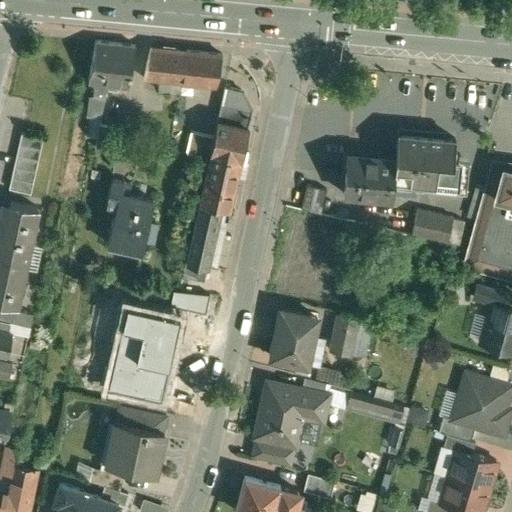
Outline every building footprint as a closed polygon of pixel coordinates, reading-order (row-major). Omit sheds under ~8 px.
[(118,44),(95,41),(89,81),(96,82),(109,85),(118,44)] [(137,47),(118,44),(109,85),(120,86),(128,88),(137,47)] [(187,50),(151,46),(146,78),(160,79),(159,90),(170,91),(172,81),(180,81),(187,50)] [(222,54),(187,50),(180,81),(215,85),(222,54)] [(109,85),(96,82),(96,87),(94,86),(93,94),(99,95),(99,92),(107,94),(108,94),(108,89),(109,85)] [(241,91),(226,87),(218,121),(247,128),(251,110),(241,91)] [(99,95),(93,94),(90,114),(102,116),(107,94),(99,92),(99,95)] [(247,128),(218,121),(214,137),(209,159),(206,173),(235,180),(235,178),(239,159),(241,160),(248,128),(247,128)] [(112,125),(101,122),(96,143),(107,146),(112,125)] [(214,137),(190,132),(185,154),(209,159),(214,137)] [(456,137),(398,132),(396,156),(394,178),(455,184),(457,158),(454,158),(456,137)] [(22,135),(10,189),(29,193),(41,139),(22,135)] [(396,156),(347,152),(344,192),(392,196),(394,178),(396,156)] [(511,169),(495,165),(468,262),(511,274),(511,169)] [(235,180),(206,173),(200,202),(221,206),(229,208),(236,178),(235,178),(235,180)] [(154,200),(122,193),(125,183),(113,180),(108,203),(117,205),(109,243),(143,251),(154,200)] [(313,203),(314,184),(305,183),(303,202),(313,203)] [(11,202),(8,217),(4,216),(3,218),(8,219),(4,235),(0,233),(0,300),(17,304),(36,207),(11,202)] [(221,206),(200,202),(186,262),(207,267),(221,206)] [(453,216),(418,208),(413,231),(448,239),(453,216)] [(511,295),(511,291),(479,282),(474,297),(493,302),(493,301),(509,305),(511,295)] [(17,304),(0,300),(0,319),(31,326),(34,314),(16,310),(17,304)] [(135,305),(112,301),(108,316),(132,321),(135,305)] [(511,306),(509,305),(493,301),(493,302),(482,342),(511,349),(511,306)] [(311,314),(284,307),(283,309),(280,309),(278,319),(281,320),(277,341),(274,340),(272,352),(274,353),(274,355),(306,362),(308,350),(312,351),(316,333),(307,331),(311,314)] [(360,317),(341,313),(332,349),(352,353),(360,317)] [(98,333),(84,330),(82,340),(96,343),(98,333)] [(11,334),(0,331),(0,355),(6,357),(11,334)] [(160,344),(128,337),(121,370),(153,377),(160,344)] [(11,364),(0,361),(0,376),(8,378),(11,364)] [(511,384),(511,383),(466,370),(452,417),(452,418),(476,425),(504,433),(509,417),(503,415),(511,384)] [(329,394),(272,382),(260,434),(297,441),(304,413),(324,416),(329,394)] [(402,405),(354,391),(350,407),(398,421),(402,405)] [(168,414),(120,404),(116,419),(165,430),(168,414)] [(13,412),(0,409),(0,431),(8,433),(13,412)] [(452,417),(444,415),(439,430),(447,433),(471,440),(476,425),(452,418),(452,417)] [(165,430),(116,419),(107,464),(156,474),(165,430)] [(471,440),(447,433),(444,445),(457,449),(457,448),(472,452),(476,441),(471,440)] [(296,447),(258,439),(255,455),(293,463),(296,447)] [(20,448),(6,445),(0,472),(0,476),(12,479),(15,465),(17,465),(20,448)] [(472,452),(457,448),(457,449),(450,475),(489,486),(497,460),(472,452)] [(17,465),(15,465),(12,479),(9,492),(0,489),(0,511),(12,511),(13,510),(20,511),(26,511),(36,470),(17,465)] [(124,473),(94,466),(90,480),(106,485),(121,490),(124,473)] [(336,479),(310,472),(305,490),(331,497),(336,479)] [(481,511),(489,486),(450,475),(442,501),(442,502),(455,506),(476,511),(481,511)] [(298,489),(246,476),(238,511),(242,511),(296,511),(301,494),(298,489)] [(102,496),(61,482),(55,500),(61,503),(57,511),(116,511),(119,503),(125,505),(129,493),(121,490),(106,485),(102,496)] [(452,511),(455,506),(442,502),(442,501),(431,498),(427,510),(433,511),(452,511)] [(164,511),(166,506),(145,499),(142,509),(149,511),(164,511)] [(392,511),(394,503),(375,500),(373,511),(392,511)]
